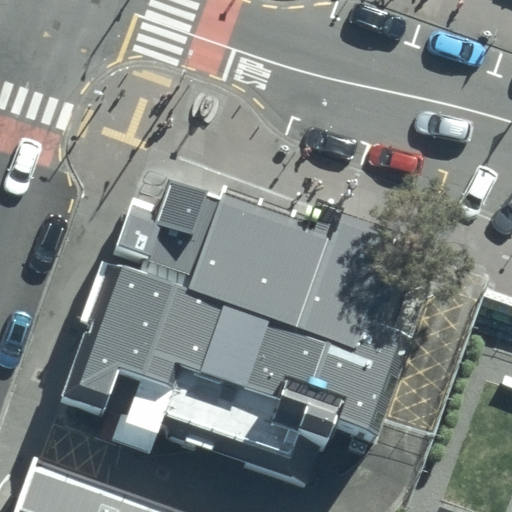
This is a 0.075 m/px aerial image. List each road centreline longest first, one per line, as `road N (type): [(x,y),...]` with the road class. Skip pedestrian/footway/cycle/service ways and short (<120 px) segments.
road 1 (unclassified): [(511,122),(327,77),(99,0)]
road 2 (residential): [(0,155),(55,0)]
